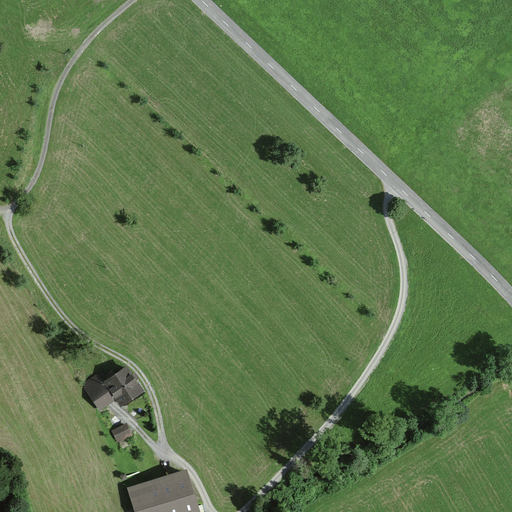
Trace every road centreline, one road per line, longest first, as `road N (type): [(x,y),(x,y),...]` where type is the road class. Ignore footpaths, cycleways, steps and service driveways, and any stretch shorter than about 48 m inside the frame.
road 1 (tertiary): [(200,0),(511,297)]
road 2 (track): [(390,182),(384,206),(403,274),(396,314),(361,381),(245,511)]
road 3 (track): [(208,511),(187,468),(166,449),(149,387),(136,369),(72,329),(1,214)]
road 4 (track): [(132,0),(71,60),(55,89),(41,161),(1,214)]
